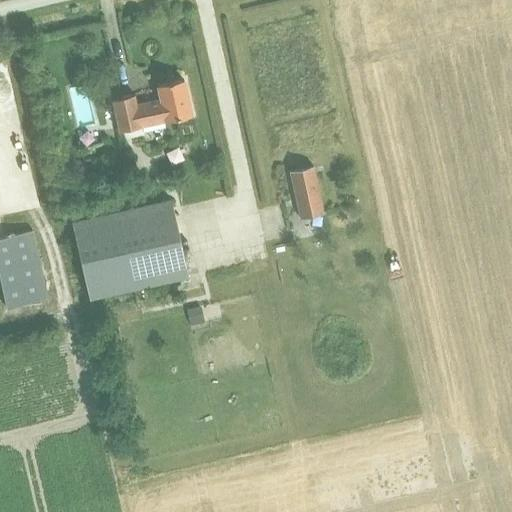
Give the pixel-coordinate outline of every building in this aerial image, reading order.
[(183,79),(156,85),(159,98),(135,103),(133,94),(111,99),(118,131),(141,126),(143,131),(164,127),(162,121),(191,115),(183,79)] [(323,212),(312,165),(289,170),(299,217),(323,212)] [(187,276),(170,198),(70,221),(88,298),(187,276)] [(31,230),(0,237),(0,283),(5,308),(46,299),(31,230)] [(199,306),(186,309),(189,325),(203,322),(199,306)]
